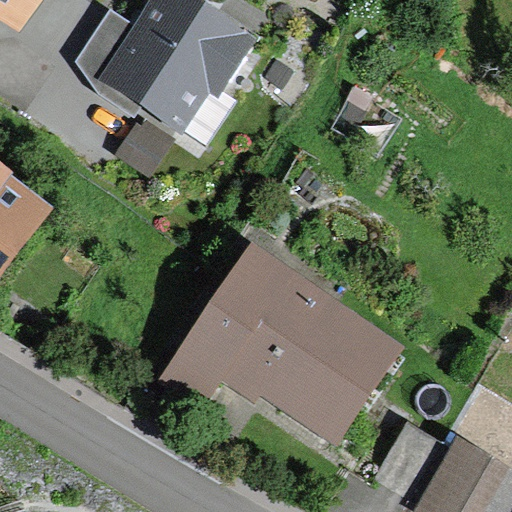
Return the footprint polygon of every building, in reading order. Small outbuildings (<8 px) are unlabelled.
[(0,0),(0,3),(17,16),(27,0),(0,0)] [(190,0),(140,0),(127,19),(104,3),(68,56),(85,82),(129,112),(134,104),(176,131),(203,88),(212,94),(247,37),(190,0)] [(164,133),(133,113),(114,142),(144,162),(164,133)] [(0,287),(50,218),(0,181),(0,287)] [(395,344),(239,240),(159,361),(205,391),(220,369),(315,432),(345,388),(359,398),(395,344)] [(511,467),(511,407),(478,385),(450,427),(511,467)] [(412,472),(433,429),(412,418),(391,461),(412,472)] [(501,511),(511,493),(511,485),(457,454),(424,511),(425,511),(501,511)]
